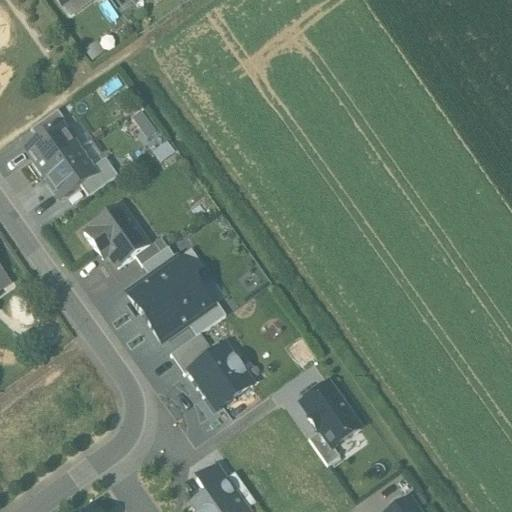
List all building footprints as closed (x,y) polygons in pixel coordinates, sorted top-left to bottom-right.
[(55,0),(61,8),(72,0),(55,0)] [(57,114),(30,133),(37,143),(60,127),(65,134),(69,131),(57,114)] [(65,134),(60,127),(37,143),(38,144),(25,154),(42,179),(78,153),(65,134)] [(91,172),(78,153),(42,179),(59,203),(80,189),(95,178),(91,172)] [(105,163),(91,172),(95,178),(80,189),(88,200),(117,179),(105,163)] [(149,250),(120,209),(89,231),(90,232),(83,237),(97,256),(103,251),(118,272),(134,260),(149,250)] [(149,250),(134,260),(141,270),(167,252),(167,251),(160,242),(149,250)] [(175,263),(167,252),(141,270),(150,281),(175,263)] [(189,282),(175,263),(150,281),(126,298),(141,317),(143,316),(150,325),(147,327),(161,347),(187,328),(210,312),(210,311),(197,294),(192,297),(183,285),(189,282)] [(216,307),(210,311),(210,312),(187,328),(196,340),(199,338),(225,320),(216,307)] [(213,358),(199,338),(196,340),(170,358),(184,379),(189,376),(188,375),(213,358)] [(224,350),(213,358),(188,375),(189,376),(199,390),(196,392),(202,401),(205,399),(216,414),(252,389),(224,350)] [(328,388),(300,408),(309,421),(308,422),(318,436),(318,437),(320,436),(331,452),(332,451),(359,432),(328,388)] [(331,452),(320,436),(318,437),(318,436),(308,443),(327,470),(339,461),(332,451),(331,452)] [(243,511),(224,484),(215,472),(196,486),(204,498),(191,507),(194,511),(243,511)] [(246,511),(255,506),(234,477),(224,484),(243,511),(246,511)] [(415,511),(409,502),(398,510),(397,511),(415,511)]
